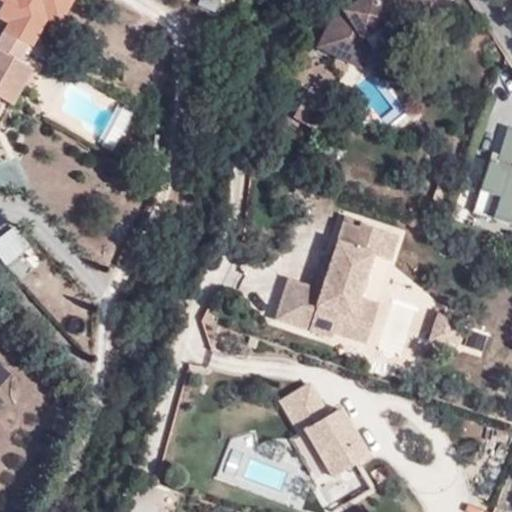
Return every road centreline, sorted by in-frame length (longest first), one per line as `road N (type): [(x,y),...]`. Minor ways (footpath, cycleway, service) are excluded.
road 1 (residential): [(298,0),(255,88),(227,245),(163,396),(150,468)]
road 2 (residential): [(135,0),(175,23),(184,60),(182,122),(148,229),(108,285),(95,378)]
road 3 (residential): [(53,511),(95,378)]
road 4 (residential): [(95,378),(0,277)]
